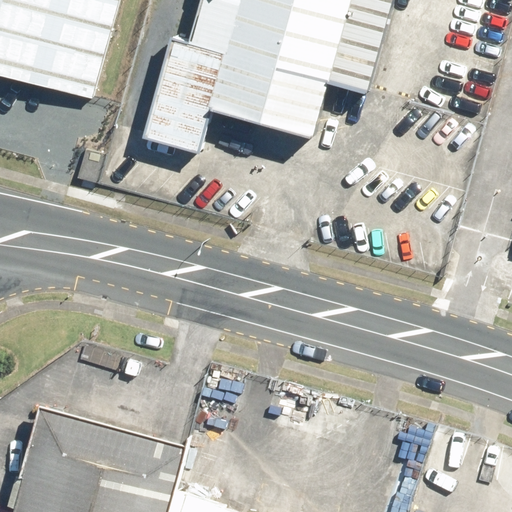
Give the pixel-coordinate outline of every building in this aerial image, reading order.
[(0,0),(0,60),(107,91),(130,0),(0,0)] [(314,137),(353,0),(205,0),(177,97),(314,137)] [(40,401),(11,511),(180,511),(191,478),(197,441),(40,401)] [(180,511),(309,511),(191,478),(180,511)] [(464,511),(413,496),(407,511),(464,511)]
